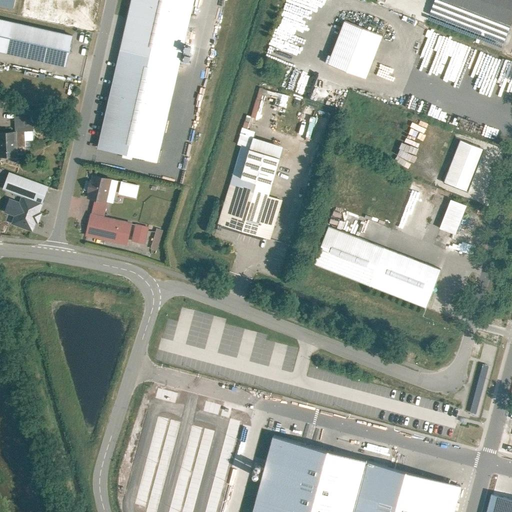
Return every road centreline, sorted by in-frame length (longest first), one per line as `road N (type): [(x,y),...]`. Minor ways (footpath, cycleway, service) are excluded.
road 1 (unclassified): [(498,213),(450,383),(190,289),(153,293)]
road 2 (unclassified): [(111,0),(51,254)]
road 3 (unclassified): [(102,511),(97,478),(153,293)]
